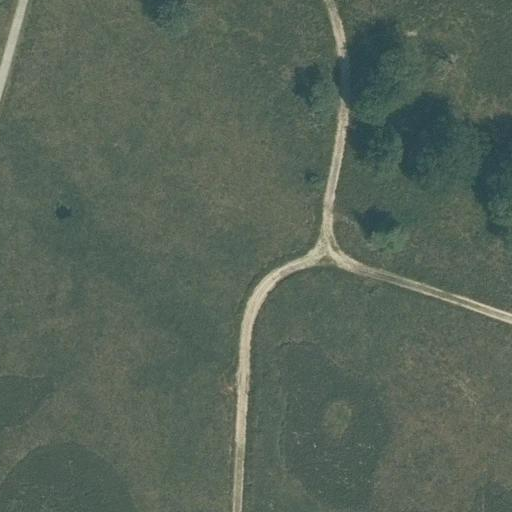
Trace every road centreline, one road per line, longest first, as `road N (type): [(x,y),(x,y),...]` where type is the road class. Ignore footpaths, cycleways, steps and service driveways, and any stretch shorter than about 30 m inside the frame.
road 1 (unknown): [(328,0),(343,50),(344,122),(322,260),(290,265),(254,302),(238,511)]
road 2 (track): [(322,260),(511,322)]
